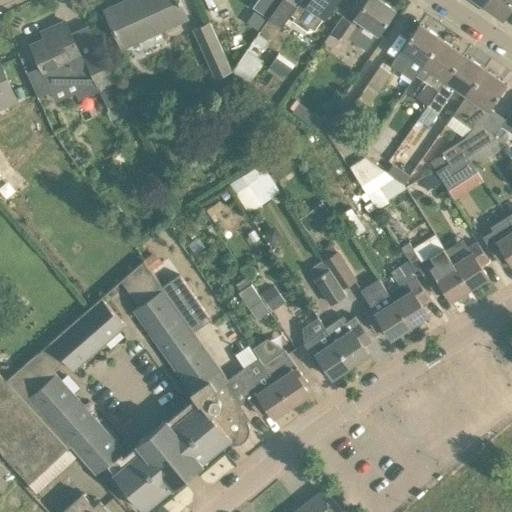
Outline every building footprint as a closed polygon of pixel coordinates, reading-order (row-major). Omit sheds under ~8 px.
[(128,0),(105,11),(114,29),(122,48),(187,18),(178,0),(128,0)] [(257,0),(253,7),(269,19),(281,0),(257,0)] [(282,0),(269,19),(281,26),(290,14),(315,31),(333,4),(335,0),(282,0)] [(371,44),(378,34),(395,10),(379,0),(367,0),(351,23),(342,16),(331,32),(348,44),(355,33),(371,44)] [(511,0),(486,0),(482,5),(503,20),(511,8),(511,0)] [(99,49),(85,55),(81,57),(65,22),(42,32),(45,39),(31,45),(50,88),(76,77),(81,89),(97,82),(105,101),(120,94),(99,49)] [(192,30),(214,79),(230,72),(208,23),(192,30)] [(441,38),(419,23),(391,64),(413,79),(423,65),(441,38)] [(427,105),(438,90),(445,80),(463,53),(441,38),(423,65),(431,70),(424,80),(428,82),(417,98),(427,105)] [(235,66),(251,77),(264,57),(248,47),(235,66)] [(445,80),(438,90),(427,105),(437,112),(455,87),(466,95),(467,95),(485,69),(463,53),(445,80)] [(0,107),(16,100),(0,63),(0,107)] [(367,84),(378,92),(390,75),(380,67),(367,84)] [(451,166),(467,156),(496,138),(497,137),(495,133),(505,119),(490,108),(495,100),(507,84),(485,69),(467,95),(466,95),(453,114),(474,129),(465,139),(442,152),(450,164),(451,166)] [(467,156),(474,167),(504,147),(497,137),(496,138),(467,156)] [(474,167),(467,156),(451,166),(450,164),(437,172),(448,190),(477,171),(474,167)] [(391,177),(386,173),(364,158),(350,167),(377,210),(388,202),(385,198),(378,186),(391,177)] [(232,180),(250,210),(281,190),(263,161),(232,180)] [(386,173),(391,177),(403,186),(410,176),(392,164),(386,173)] [(511,224),(510,221),(508,218),(494,227),(496,230),(484,239),(499,263),(507,258),(511,265),(511,224)] [(401,248),(409,261),(416,271),(419,269),(435,294),(443,288),(451,301),(469,289),(453,264),(434,234),(412,248),(409,243),(401,248)] [(468,248),(471,253),(453,264),(469,289),(488,277),(480,265),(488,260),(477,242),(468,248)] [(330,270),(342,289),(355,281),(337,255),(325,262),(330,270)] [(120,280),(138,306),(163,288),(162,286),(143,260),(120,280)] [(413,273),(416,271),(409,261),(400,267),(406,277),(413,273)] [(347,295),(342,289),(330,270),(315,280),(331,305),(347,295)] [(178,275),(162,286),(163,288),(169,297),(179,311),(183,316),(194,331),(210,319),(196,299),(178,275)] [(428,297),(415,276),(399,286),(388,293),(394,302),(410,327),(428,315),(420,303),(428,297)] [(391,339),(410,327),(394,302),(388,293),(378,278),(360,290),(372,309),(364,314),(375,331),(383,326),(391,339)] [(250,307),(262,299),(252,285),(240,292),(250,307)] [(148,331),(153,338),(183,316),(179,311),(163,288),(138,306),(133,310),(139,317),(141,316),(150,330),(148,331)] [(125,325),(101,297),(75,320),(99,348),(106,342),(104,340),(117,330),(118,331),(125,325)] [(202,344),(194,331),(183,316),(153,338),(158,344),(160,343),(169,357),(167,358),(172,365),(202,344)] [(323,328),(333,341),(350,366),(369,354),(363,346),(371,340),(354,316),(342,324),(338,318),(323,328)] [(93,354),(99,348),(75,320),(49,343),(65,361),(73,371),(80,365),(78,363),(91,352),(93,354)] [(301,343),(305,349),(322,374),(327,370),(332,378),(350,366),(333,341),(323,328),(301,343)] [(36,353),(5,381),(22,399),(53,371),(65,361),(49,343),(37,353),(36,353)] [(195,397),(225,375),(223,373),(202,344),(172,365),(177,372),(179,371),(189,384),(187,386),(195,397)] [(264,365),(275,381),(292,406),(310,393),(304,385),(308,383),(286,350),(264,365)] [(258,358),(236,373),(246,388),(243,390),(260,415),(268,410),(274,418),(292,406),(275,381),(264,365),(258,358)] [(53,371),(22,399),(47,427),(78,399),(72,393),(70,395),(60,382),(61,381),(53,371)] [(68,449),(67,449),(47,427),(22,399),(5,381),(0,375),(0,452),(29,484),(68,449)] [(250,419),(234,396),(226,385),(230,382),(225,375),(195,397),(193,398),(194,399),(195,398),(199,402),(159,436),(112,473),(143,511),(172,487),(173,488),(190,474),(203,464),(202,463),(227,442),(228,443),(232,444),(234,445),(238,444),(240,443),(244,441),(245,440),(248,436),(248,435),(249,430),(249,429),(248,424),(248,423),(246,420),(248,419),(249,420),(250,419)] [(78,399),(47,427),(67,449),(70,446),(72,449),(100,424),(94,418),(92,419),(82,407),(83,406),(78,399)] [(106,431),(100,424),(72,449),(95,475),(107,464),(108,465),(120,455),(123,458),(124,456),(121,452),(123,450),(117,443),(115,445),(104,433),(106,431)] [(342,511),(324,490),(296,511),(342,511)] [(109,511),(108,511),(99,501),(94,506),(82,493),(61,511),(109,511)] [(477,511),(470,502),(457,511),(477,511)]
